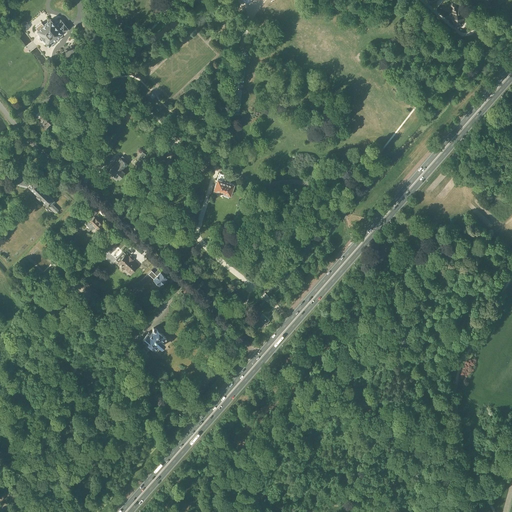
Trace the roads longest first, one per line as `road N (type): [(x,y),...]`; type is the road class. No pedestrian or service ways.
road 1 (primary): [(511,66),(120,511)]
road 2 (primary): [(130,511),(511,78)]
road 3 (residential): [(255,353),(0,105)]
road 4 (residential): [(348,215),(300,182),(258,183),(229,160),(246,24),(262,0)]
road 5 (track): [(511,273),(456,381),(463,480),(494,511)]
